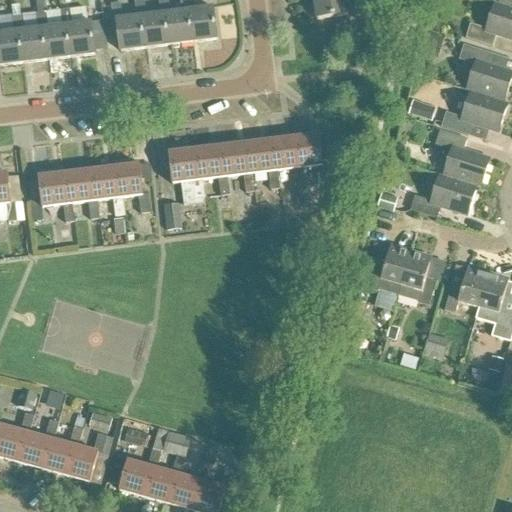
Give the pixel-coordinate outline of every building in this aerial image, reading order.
[(44,0),(35,0),(37,15),(46,14),(44,0)] [(189,13),(184,13),(170,15),(168,0),(162,0),(158,0),(160,16),(165,16),(169,48),(193,45),(189,13)] [(193,45),(217,42),(213,10),(194,12),(192,0),(182,0),(184,13),(189,13),(193,45)] [(313,0),(316,22),(349,18),(346,0),(313,0)] [(511,0),(499,0),(498,6),(511,9),(511,0)] [(165,16),(160,16),(147,18),(145,2),(135,3),(137,19),(141,19),(145,51),(169,48),(165,16)] [(141,19),(137,19),(123,21),(121,5),(111,6),(113,23),(117,23),(120,49),(120,51),(121,54),(145,51),(141,19)] [(22,17),(21,17),(19,6),(11,7),(14,34),(19,34),(23,66),(47,63),(43,31),(38,31),(24,33),(22,17)] [(117,23),(113,23),(111,6),(100,7),(106,53),(120,51),(120,49),(117,23)] [(511,9),(498,6),(497,8),(494,7),(486,32),(470,28),(466,40),(493,49),(496,39),(511,43),(511,9)] [(95,57),(94,49),(90,25),(72,27),(70,11),(60,12),(62,29),(67,28),(71,60),(95,57)] [(67,28),(62,29),(48,30),(46,14),(37,15),(36,15),(38,31),(43,31),(47,63),(71,60),(67,28)] [(19,34),(14,34),(1,36),(0,30),(0,68),(23,66),(19,34)] [(420,55),(438,61),(444,41),(426,35),(420,55)] [(504,103),(511,78),(511,75),(487,67),(491,56),(464,48),(459,62),(475,67),(467,92),(472,93),(503,103),(504,103)] [(503,103),(472,93),(463,120),(446,114),(441,129),(468,138),(472,127),(498,136),(507,108),(503,107),(504,103),(503,103)] [(409,117),(428,123),(432,110),(413,104),(409,117)] [(480,190),(490,161),(463,152),(467,141),(440,133),(435,148),(454,154),(445,179),(476,189),(480,190)] [(323,168),(320,137),(294,140),(298,172),(303,171),(319,169),(321,187),(331,186),(329,167),(323,168)] [(298,172),(294,140),(269,143),(273,175),(278,174),(294,172),(298,207),(308,206),(306,189),(303,171),(298,172)] [(273,175),(269,143),(244,146),(248,178),(253,177),(268,175),(270,193),(280,192),(278,174),(273,175)] [(248,178),(244,146),(219,149),(222,181),(228,180),(243,178),(245,196),(246,196),(248,212),(257,211),(255,195),(253,177),(248,178)] [(222,181),(219,149),(193,153),(197,184),(203,183),(218,181),(220,199),(230,198),(228,180),(222,181)] [(197,184),(193,153),(168,156),(172,187),(181,186),(183,209),(203,206),(203,201),(205,201),(203,183),(197,184)] [(140,167),(115,170),(119,201),(123,201),(138,199),(140,217),(150,215),(147,197),(143,197),(140,167)] [(115,170),(90,173),(94,204),(98,204),(113,202),(115,220),(125,219),(123,201),(119,201),(115,170)] [(94,204),(90,173),(65,176),(69,207),(73,207),(88,205),(90,223),(100,222),(98,204),(94,204)] [(8,175),(0,176),(0,207),(6,207),(8,225),(18,223),(15,205),(11,205),(8,175)] [(65,176),(38,180),(42,210),(63,208),(65,226),(75,225),(73,207),(69,207),(65,176)] [(476,189),(445,179),(444,181),(440,180),(432,203),(416,198),(412,211),(439,221),(442,210),(467,219),(476,191),(475,191),(476,189)] [(393,214),(397,201),(381,197),(377,209),(393,214)] [(182,231),(179,206),(163,208),(166,233),(182,231)] [(124,220),(113,222),(115,238),(126,236),(124,220)] [(397,297),(410,254),(391,250),(386,271),(375,268),(370,286),(368,293),(379,296),(380,293),(397,297)] [(410,254),(397,297),(398,298),(418,304),(417,305),(430,309),(436,284),(426,281),(432,260),(410,254)] [(363,265),(358,283),(370,286),(375,268),(363,265)] [(488,276),(468,270),(462,292),(451,289),(443,314),(454,317),(458,305),(478,311),(488,276)] [(488,276),(478,311),(475,322),(495,328),(491,340),(511,345),(511,340),(511,297),(505,295),(509,282),(488,276)] [(341,328),(359,333),(366,306),(349,301),(341,328)] [(396,343),(399,331),(390,328),(380,364),(383,365),(390,341),(396,343)] [(429,337),(425,352),(423,358),(442,364),(449,342),(429,337)] [(489,372),(500,375),(503,362),(492,359),(489,372)] [(511,398),(511,393),(511,369),(505,367),(497,394),(511,398)] [(17,409),(33,413),(37,397),(22,393),(17,409)] [(89,428),(109,434),(113,422),(93,416),(89,428)] [(26,436),(30,437),(34,419),(25,417),(20,434),(0,428),(0,460),(17,465),(26,436)] [(77,419),(74,427),(82,429),(84,421),(77,419)] [(26,436),(17,465),(41,472),(50,442),(54,443),(59,426),(49,424),(45,441),(30,437),(26,436)] [(68,447),(54,443),(50,442),(41,472),(66,479),(74,449),(78,450),(83,433),(72,430),(68,447)] [(125,445),(145,450),(149,437),(128,431),(125,445)] [(145,501),(153,471),(157,472),(168,434),(158,432),(153,452),(148,469),(127,464),(119,493),(145,501)] [(172,476),(157,472),(153,471),(145,501),(169,507),(177,478),(181,479),(192,441),(168,435),(163,455),(177,458),(172,476)] [(93,454),(78,450),(74,449),(66,479),(90,485),(98,457),(102,458),(107,439),(98,437),(93,454)] [(177,478),(169,507),(185,511),(193,511),(201,484),(206,485),(211,468),(201,465),(196,483),(181,479),(177,478)] [(201,484),(193,511),(219,511),(223,502),(226,490),(230,491),(230,490),(242,494),(247,478),(235,474),(225,472),(220,489),(206,485),(201,484)] [(225,502),(222,511),(235,511),(237,505),(225,502)]
